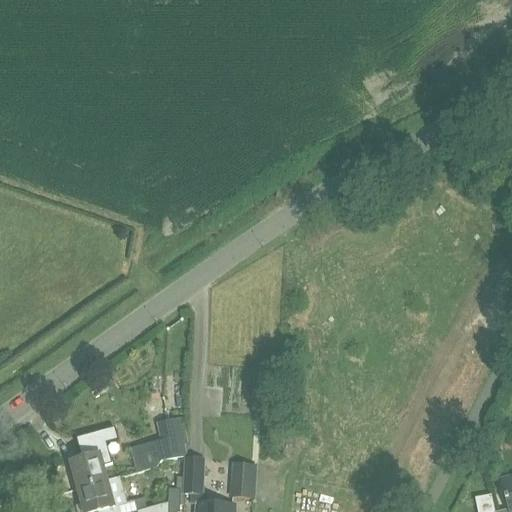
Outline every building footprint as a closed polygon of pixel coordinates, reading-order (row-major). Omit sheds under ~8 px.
[(164,451),(134,459),(138,475),(156,469),(161,463),(171,460),(175,459),(188,447),(189,446),(185,417),(167,421),(157,424),(162,444),(164,451)] [(83,461),(71,464),(78,491),(108,483),(104,468),(113,465),(108,445),(119,442),(116,429),(78,440),(81,451),(83,461)] [(184,479),(183,494),(191,494),(204,495),(206,460),(186,459),(184,479)] [(235,467),(235,477),(234,497),(252,498),(253,468),(235,467)] [(511,511),(511,478),(501,482),(508,511),(511,511)] [(82,505),(77,507),(78,511),(179,511),(180,505),(180,490),(177,490),(169,490),(168,505),(156,509),(147,511),(143,511),(137,511),(135,502),(127,504),(120,480),(108,483),(78,491),(82,505)] [(191,494),(191,505),(198,505),(197,511),(235,511),(236,507),(234,507),(218,506),(207,506),(207,495),(204,495),(191,494)]
